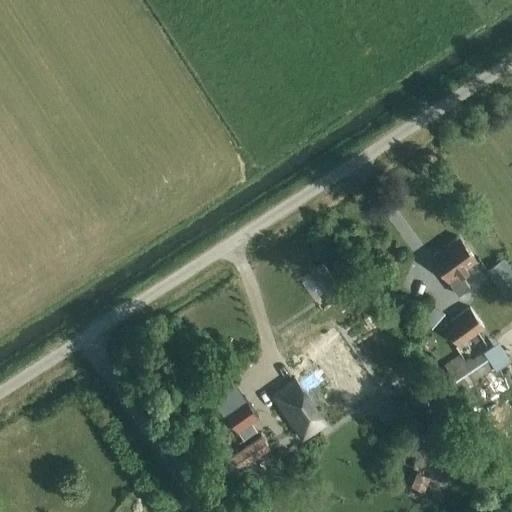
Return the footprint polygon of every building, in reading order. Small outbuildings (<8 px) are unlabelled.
[(432,257),(452,285),(459,294),(469,286),(459,273),(478,260),(461,236),(432,257)] [(502,292),(511,285),(511,278),(499,260),(486,269),(502,292)] [(444,325),(463,351),(489,332),(470,306),(444,325)] [(349,412),(379,391),(337,330),(307,350),(320,370),(299,384),(295,378),(272,395),(300,437),(324,421),(306,394),(327,379),(349,412)] [(431,335),(424,339),(429,346),(436,342),(431,335)] [(449,370),(460,388),(482,374),(470,356),(449,370)] [(408,394),(418,412),(427,407),(423,402),(433,396),(443,411),(452,406),(435,378),(408,394)] [(243,396),(222,410),(237,431),(251,421),(257,417),(243,396)]
